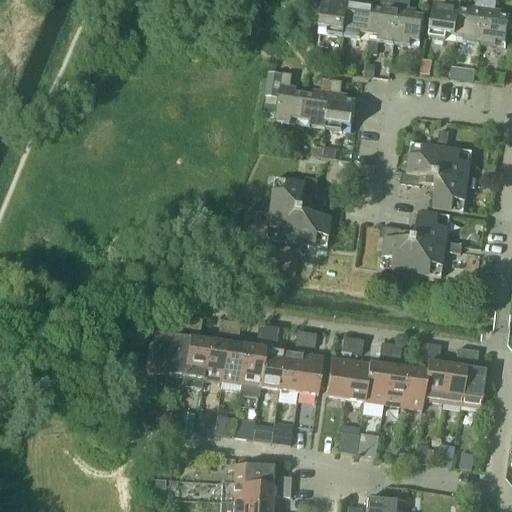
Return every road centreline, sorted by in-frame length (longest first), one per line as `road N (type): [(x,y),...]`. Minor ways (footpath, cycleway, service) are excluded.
road 1 (residential): [(377,220),(395,104),(407,93),(511,108)]
road 2 (residential): [(324,466),(144,440)]
road 3 (residential): [(495,488),(324,466)]
road 4 (residential): [(495,488),(510,366)]
